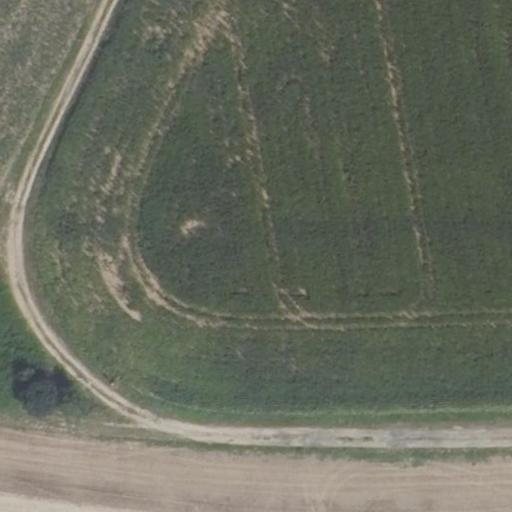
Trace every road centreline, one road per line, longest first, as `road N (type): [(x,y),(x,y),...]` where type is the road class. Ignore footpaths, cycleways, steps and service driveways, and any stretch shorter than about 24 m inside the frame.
road 1 (track): [(511,426),(186,432),(121,405),(78,373),(17,282),(16,223),(112,0)]
road 2 (track): [(186,432),(81,429),(0,416)]
